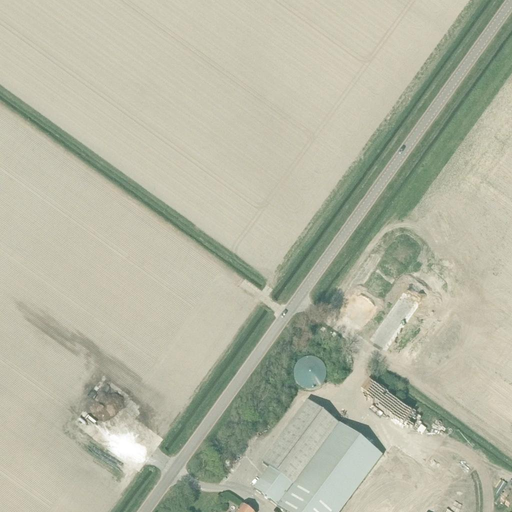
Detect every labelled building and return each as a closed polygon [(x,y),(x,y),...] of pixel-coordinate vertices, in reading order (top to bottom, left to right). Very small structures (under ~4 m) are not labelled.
[(293,374),(293,377),(294,379),(295,382),(296,384),(298,387),(300,388),(302,390),(305,391),(308,392),(311,392),(313,391),(316,391),(318,389),(321,388),(323,386),(324,383),(325,381),(326,378),(326,375),(326,373),(325,370),(324,367),(323,365),(321,363),(318,361),(316,360),(313,359),(311,359),(308,359),(305,360),(302,361),(300,362),(298,364),(296,366),(295,369),(294,371),(293,374)] [(307,404),(262,465),(270,471),(294,488),(339,427),(307,404)] [(382,459),(339,427),(294,488),(278,509),(281,511),(342,511),(364,483),(382,459)] [(364,483),(342,511),(428,511),(438,500),(382,459),(364,483)] [(270,471),(254,492),(278,509),(294,488),(270,471)]
